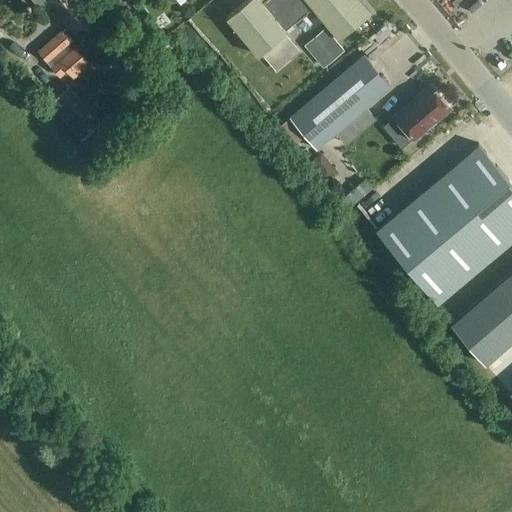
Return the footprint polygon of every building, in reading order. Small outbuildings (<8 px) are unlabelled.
[(46,0),(69,26),(54,38),(39,50),(61,77),(67,72),(73,80),(89,66),(75,49),(80,45),(81,37),(75,29),(92,15),(79,0),(46,0)] [(370,14),(358,0),(265,0),(262,3),(259,0),(247,0),(227,18),(259,56),(287,32),(285,31),(313,8),(339,39),(370,14)] [(343,50),(324,27),(303,45),(322,67),(343,50)] [(316,148),(389,86),(364,56),(290,118),(316,148)] [(49,104),(80,139),(100,122),(69,86),(49,104)] [(414,139),(450,109),(431,86),(395,115),(414,139)] [(511,183),(478,143),(375,229),(437,304),(511,240),(511,183)] [(511,277),(451,328),(484,367),(511,343),(511,277)]
